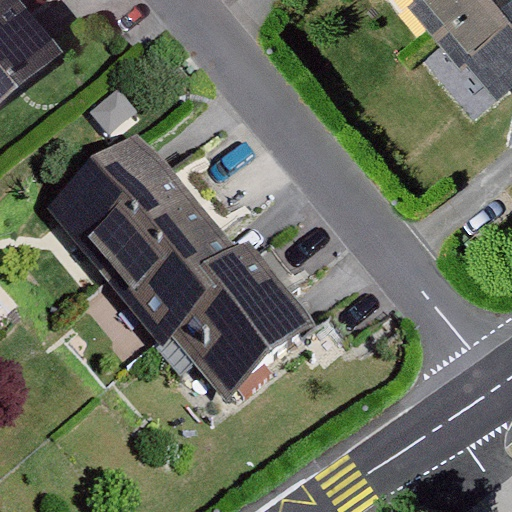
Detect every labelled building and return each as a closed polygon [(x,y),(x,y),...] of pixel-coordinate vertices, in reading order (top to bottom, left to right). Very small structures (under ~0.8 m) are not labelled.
[(0,0),(0,99),(49,60),(0,0)] [(388,0),(436,54),(497,0),(388,0)] [(511,0),(497,0),(436,54),(490,116),(511,96),(511,0)] [(93,296),(183,221),(130,158),(40,233),(93,296)] [(183,221),(93,296),(150,363),(163,352),(239,287),(183,221)] [(239,287),(163,352),(218,417),(301,346),(246,281),(239,287)]
